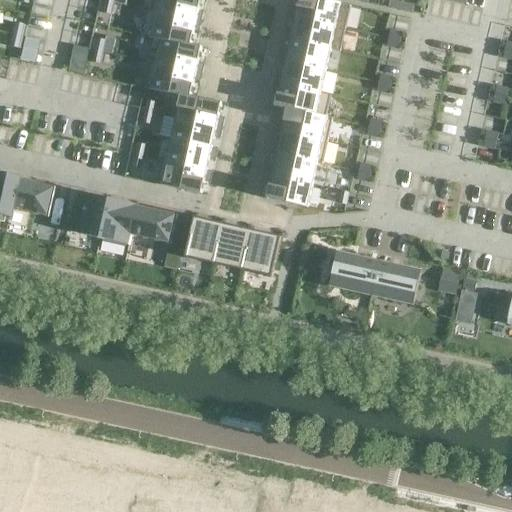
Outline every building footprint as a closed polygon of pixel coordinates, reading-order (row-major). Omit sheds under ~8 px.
[(157,0),(155,13),(197,22),(201,0),(157,0)] [(321,0),(300,0),(297,18),(346,29),(351,6),(321,0)] [(390,1),(388,8),(400,11),(402,3),(390,1)] [(402,3),(400,11),(412,13),(413,6),(402,3)] [(150,15),(144,39),(154,41),(154,40),(178,45),(178,44),(191,47),(197,22),(155,13),(154,16),(150,15)] [(297,18),(292,41),(331,50),(331,51),(340,53),(346,29),(297,18)] [(12,29),(11,35),(19,37),(21,25),(13,24),(12,29)] [(390,31),(389,39),(400,42),(402,34),(390,31)] [(11,35),(8,47),(16,49),(19,37),(11,35)] [(389,39),(387,47),(398,50),(400,42),(389,39)] [(154,41),(149,65),(153,66),(154,65),(196,74),(202,49),(191,47),(178,44),(178,45),(154,40),(154,41)] [(292,41),(287,63),(326,72),(331,51),(331,50),(292,41)] [(511,53),(505,51),(503,59),(511,61),(511,53)] [(287,63),(282,85),(321,94),(321,93),(326,72),(287,63)] [(153,66),(148,91),(181,99),(182,97),(191,100),(191,98),(196,74),(154,65),(153,66)] [(380,76),(379,84),(390,87),(392,79),(380,76)] [(379,84),(377,92),(388,95),(390,87),(379,84)] [(282,85),(277,108),(289,110),(289,109),(325,118),(331,96),(321,93),(321,94),(282,85)] [(496,88),(495,96),(507,99),(508,91),(496,88)] [(495,96),(493,104),(505,106),(507,99),(495,96)] [(181,99),(177,119),(217,128),(222,105),(191,98),(191,100),(182,97),(181,99)] [(289,110),(283,133),(327,143),(332,119),(325,118),(289,109),(289,110)] [(177,119),(172,141),(212,150),(217,128),(177,119)] [(370,121),(369,129),(380,131),(382,123),(370,121)] [(369,129),(367,137),(378,139),(380,131),(369,129)] [(283,133),(278,155),(318,164),(318,165),(322,166),(327,143),(283,133)] [(487,133),(485,140),(497,143),(498,135),(487,133)] [(485,140),(483,148),(495,151),(497,143),(485,140)] [(167,163),(167,164),(207,173),(212,150),(172,141),(167,163)] [(278,155),(273,178),(313,186),(318,165),(318,164),(278,155)] [(164,162),(158,186),(202,196),(207,173),(167,164),(167,163),(164,162)] [(361,165),(359,173),(371,176),(372,168),(361,165)] [(359,173),(357,181),(369,184),(371,176),(359,173)] [(0,218),(3,219),(8,220),(10,210),(17,180),(0,176),(0,218)] [(273,178),(268,201),(308,209),(313,186),(273,178)] [(17,180),(10,210),(33,215),(49,219),(56,189),(17,180)] [(341,193),(338,204),(346,206),(349,194),(341,193)] [(78,195),(70,233),(99,240),(108,201),(78,195)] [(108,201),(99,240),(129,247),(131,237),(137,207),(108,201)] [(137,207),(131,237),(171,246),(177,216),(137,207)] [(194,218),(185,259),(214,266),(223,225),(194,218)] [(223,225),(214,266),(243,272),(252,231),(223,225)] [(252,231),(243,272),(271,279),(281,238),(252,231)] [(316,247),(314,255),(326,257),(327,249),(316,247)] [(441,255),(440,259),(448,261),(449,257),(450,254),(442,252),(441,255)] [(338,253),(330,289),(372,298),(380,262),(338,253)] [(380,262),(372,298),(414,308),(422,272),(380,262)] [(448,276),(445,292),(456,295),(460,279),(448,276)] [(465,282),(463,289),(475,292),(476,284),(465,282)] [(462,292),(456,323),(470,326),(477,295),(462,292)]
